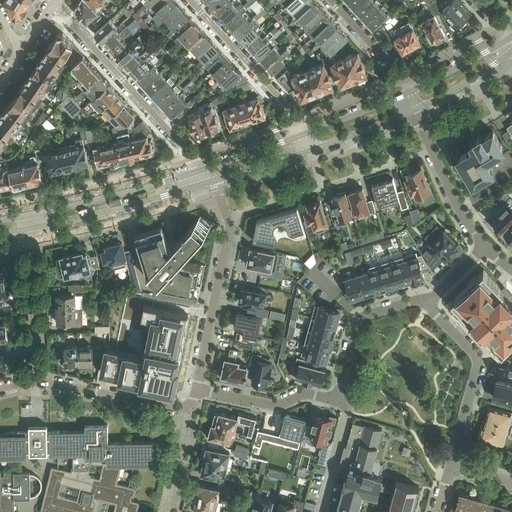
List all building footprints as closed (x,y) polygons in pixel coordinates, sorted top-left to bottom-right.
[(4,0),(14,16),(16,17),(18,17),(20,16),(21,15),(23,13),(26,10),(13,1),(13,0),(4,0)] [(13,0),(13,1),(26,10),(32,0),(13,0)] [(98,12),(87,0),(80,0),(79,3),(78,3),(75,8),(76,11),(79,16),(80,16),(93,31),(106,19),(99,12),(98,12)] [(105,2),(103,0),(87,0),(98,12),(99,12),(102,9),(100,7),(105,2)] [(166,0),(149,0),(149,1),(149,2),(146,5),(153,12),(156,9),(166,0)] [(176,3),(173,0),(166,0),(156,9),(159,12),(154,17),(157,21),(176,3)] [(218,0),(212,6),(219,14),(232,1),(230,0),(218,0)] [(219,14),(226,21),(244,5),(241,2),(240,2),(238,0),(233,0),(232,1),(219,14)] [(289,0),(284,5),(286,8),(289,5),(292,9),(301,0),(289,0)] [(292,15),(295,18),(313,0),(301,0),(292,9),(295,12),(292,15)] [(313,0),(295,18),(296,18),(292,22),(295,25),(302,18),(304,21),(320,6),(313,0)] [(361,0),(353,7),(359,14),(374,0),(361,0)] [(374,0),(359,14),(365,21),(381,6),(375,0),(374,0)] [(433,0),(431,0),(428,3),(434,16),(421,23),(432,43),(445,36),(434,16),(440,13),(433,0)] [(451,23),(450,24),(455,29),(459,26),(461,25),(463,23),(463,21),(470,15),(460,5),(462,3),(458,0),(454,0),(441,12),(451,23)] [(183,10),(176,3),(157,21),(160,24),(165,19),(168,23),(183,10)] [(132,13),(126,6),(125,5),(113,16),(120,24),(132,13)] [(226,21),(233,29),(246,16),(242,13),(247,8),(244,5),(226,21)] [(304,27),(306,30),(325,12),(320,6),(304,21),(307,24),(304,27)] [(381,6),(365,21),(372,28),(377,24),(388,13),(381,6)] [(246,16),(233,29),(239,36),(257,20),(267,11),(264,8),(253,18),(249,13),(246,16)] [(183,10),(168,23),(173,28),(171,30),(173,33),(176,31),(190,18),(183,10)] [(312,30),(316,34),(331,19),(325,12),(306,30),(309,33),(312,30)] [(273,16),(279,21),(282,18),(276,13),(273,16)] [(389,26),(398,22),(396,17),(387,20),(389,26)] [(190,18),(176,31),(180,36),(174,41),(177,45),(183,39),(198,27),(190,18)] [(282,18),(279,21),(284,27),(288,24),(282,18)] [(103,40),(116,28),(117,27),(110,19),(96,31),(95,32),(102,41),(103,40)] [(331,19),(316,34),(318,37),(315,40),(318,43),(321,40),(337,25),(331,19)] [(116,28),(103,40),(109,48),(130,29),(137,22),(135,20),(128,27),(127,26),(120,33),(116,28)] [(141,23),(147,30),(150,27),(144,20),(141,23)] [(260,23),(257,20),(239,36),(246,44),(260,31),(256,27),(260,23)] [(395,38),(403,52),(409,49),(411,51),(415,49),(415,46),(420,43),(413,28),(414,27),(410,21),(402,25),(406,32),(395,38)] [(343,31),(337,25),(321,40),(324,43),(321,46),(324,49),(343,31)] [(198,27),(183,39),(191,48),(205,35),(198,27)] [(109,48),(117,56),(130,44),(126,40),(133,33),(130,29),(109,48)] [(246,44),(254,52),(272,36),(274,34),(271,31),(263,38),(259,33),(260,32),(260,31),(246,44)] [(343,31),(324,49),(327,52),(330,49),(333,53),(334,51),(349,38),(343,31)] [(123,63),(136,51),(143,45),(152,36),(149,32),(139,41),(132,46),(130,44),(117,56),(123,63)] [(49,47),(62,56),(73,44),(63,33),(58,33),(58,34),(49,47)] [(205,35),(191,48),(198,56),(212,43),(205,35)] [(254,52),(260,59),(272,48),(276,44),(278,42),(272,36),(254,52)] [(205,63),(219,50),(212,43),(198,56),(201,59),(196,64),(199,68),(205,63)] [(62,56),(67,60),(72,64),(83,55),(73,44),(62,56)] [(260,59),(266,66),(287,47),(284,44),(280,48),(276,44),(272,48),(260,59)] [(302,47),(308,53),(311,50),(305,44),(302,47)] [(138,79),(153,65),(154,64),(151,60),(147,63),(147,62),(154,55),(160,50),(157,46),(151,52),(130,70),(138,79)] [(49,47),(42,57),(60,69),(67,60),(62,56),(49,47)] [(266,66),(273,73),(285,62),(289,58),(286,55),(290,51),(287,47),(266,66)] [(136,51),(123,63),(123,64),(124,63),(130,70),(151,52),(147,48),(140,55),(136,51)] [(219,50),(205,63),(212,71),(226,58),(219,50)] [(335,52),(334,51),(333,53),(330,55),(341,85),(347,83),(349,84),(352,83),(353,81),(354,80),(345,57),(338,60),(335,52)] [(345,57),(354,80),(355,80),(357,81),(360,79),(361,77),(366,76),(367,75),(358,53),(354,54),(345,57)] [(100,74),(83,55),(72,64),(70,75),(74,79),(76,77),(80,81),(77,84),(82,90),(100,74)] [(35,67),(54,79),(58,72),(60,69),(42,57),(35,67)] [(325,89),(332,87),(333,86),(326,68),(330,66),(326,57),(322,59),(324,63),(308,69),(317,93),(318,92),(320,93),(324,91),(325,89)] [(233,66),(226,58),(212,71),(213,72),(209,75),(213,80),(217,76),(219,79),(233,66)] [(286,62),(285,62),(273,73),(290,92),(296,85),(302,99),(309,96),(310,96),(311,96),(315,95),(316,93),(317,93),(308,69),(293,75),(287,68),(284,64),(286,62)] [(138,79),(144,86),(160,72),(153,65),(138,79)] [(224,91),(242,75),(234,66),(233,66),(219,79),(220,80),(212,87),(214,89),(218,85),(224,91)] [(54,79),(35,67),(29,76),(47,89),(54,79)] [(160,72),(144,86),(151,94),(167,80),(160,72)] [(100,74),(82,90),(73,98),(74,99),(81,107),(90,99),(108,83),(100,74)] [(47,89),(29,76),(22,86),(40,98),(47,89)] [(249,83),(243,76),(240,80),(242,86),(249,83)] [(151,94),(158,101),(173,87),(171,85),(174,82),(170,78),(167,80),(151,94)] [(108,83),(90,99),(100,109),(101,107),(117,92),(108,83)] [(174,88),(173,87),(158,101),(158,102),(165,109),(180,95),(178,92),(180,90),(176,85),(174,88)] [(16,95),(33,108),(40,98),(22,86),(16,95)] [(81,107),(74,99),(73,98),(64,88),(63,100),(63,101),(62,103),(69,111),(67,112),(70,116),(72,114),(73,115),(81,107)] [(101,114),(106,119),(110,115),(125,101),(117,92),(101,107),(103,109),(98,113),(99,115),(101,114)] [(247,102),(253,120),(255,120),(256,120),(259,119),(260,118),(265,116),(264,112),(265,111),(262,103),(265,100),(259,94),(254,99),(247,102)] [(10,104),(26,117),(27,116),(33,108),(16,95),(13,99),(10,104)] [(180,95),(165,109),(172,117),(176,114),(188,103),(180,95)] [(216,103),(218,108),(224,105),(220,95),(215,99),(216,103)] [(201,113),(208,135),(216,132),(220,130),(218,123),(215,114),(213,109),(218,108),(216,103),(215,99),(213,102),(211,103),(199,106),(200,111),(201,113)] [(110,115),(117,123),(124,121),(125,123),(125,124),(126,125),(128,125),(132,125),(134,123),(135,122),(131,119),(132,118),(134,117),(135,116),(136,115),(135,113),(134,112),(132,111),(125,103),(125,101),(110,115)] [(236,105),(242,124),(243,124),(243,125),(245,126),(249,124),(250,122),(249,122),(253,120),(247,102),(236,105)] [(188,103),(176,114),(180,118),(184,114),(191,107),(188,103)] [(2,113),(21,128),(22,127),(24,128),(29,121),(25,118),(26,117),(10,104),(2,113)] [(242,124),(236,105),(225,109),(226,115),(225,115),(228,124),(229,123),(231,128),(237,126),(238,126),(240,126),(241,124),(242,124)] [(40,114),(47,119),(49,115),(42,110),(40,114)] [(0,116),(0,126),(11,136),(22,145),(29,137),(20,129),(21,128),(2,113),(0,116)] [(208,135),(201,113),(194,116),(193,113),(189,115),(191,123),(190,123),(193,131),(194,131),(196,136),(197,138),(201,137),(208,135)] [(132,125),(128,125),(130,137),(135,159),(141,157),(143,155),(143,154),(149,153),(150,154),(153,153),(155,151),(154,148),(153,148),(152,144),(153,144),(151,140),(149,140),(148,135),(147,135),(146,135),(151,130),(143,120),(135,127),(134,123),(132,125)] [(11,136),(0,126),(0,142),(3,145),(4,145),(11,136)] [(119,139),(107,142),(107,140),(101,141),(98,127),(86,130),(90,147),(90,148),(95,147),(96,153),(93,154),(93,157),(97,156),(99,164),(104,163),(104,164),(106,165),(113,164),(115,166),(119,165),(119,163),(119,162),(124,161),(119,139)] [(70,145),(76,169),(81,167),(83,165),(88,163),(87,156),(87,155),(86,152),(85,148),(90,147),(86,130),(86,129),(80,130),(82,138),(76,140),(77,143),(70,145)] [(458,156),(473,182),(493,171),(486,159),(503,148),(493,130),(483,136),(481,133),(475,137),(477,140),(472,143),(474,147),(458,156)] [(130,137),(119,139),(124,161),(128,160),(128,161),(130,162),(134,161),(135,160),(134,159),(135,159),(130,137)] [(64,172),(59,147),(53,149),(52,145),(45,147),(47,154),(48,160),(49,164),(51,172),(56,171),(58,173),(64,171),(64,172)] [(59,147),(64,172),(65,172),(66,172),(67,172),(68,172),(69,172),(70,171),(71,171),(72,170),(76,169),(70,145),(59,147)] [(25,164),(29,184),(29,185),(32,186),(36,185),(38,183),(37,182),(43,180),(41,173),(42,173),(41,168),(40,169),(38,162),(43,161),(41,149),(36,151),(37,155),(30,156),(31,160),(24,161),(25,164)] [(0,159),(0,190),(13,188),(9,168),(7,158),(1,160),(0,159)] [(25,164),(9,168),(13,188),(16,190),(21,189),(23,186),(23,185),(29,184),(25,164)] [(429,186),(423,171),(421,166),(413,169),(413,171),(412,172),(407,173),(409,177),(409,178),(406,180),(408,183),(410,191),(412,194),(415,193),(416,196),(421,194),(422,193),(423,196),(431,192),(429,186)] [(409,207),(403,190),(397,192),(393,178),(372,185),(379,206),(399,200),(402,209),(409,207)] [(367,201),(362,188),(356,190),(357,190),(349,193),(356,215),(369,211),(370,213),(376,211),(372,199),(367,201)] [(352,215),(345,192),(337,194),(337,196),(333,197),(335,204),(334,204),(336,210),(337,210),(340,219),(335,220),(337,227),(347,224),(345,217),(352,215)] [(505,193),(499,198),(503,202),(508,196),(505,193)] [(498,218),(493,222),(498,226),(495,228),(500,233),(511,220),(511,199),(510,198),(494,214),(498,218)] [(314,201),(315,202),(308,205),(310,212),(305,213),(308,221),(305,222),(311,239),(318,236),(317,232),(325,229),(324,225),(330,223),(327,215),(325,216),(320,201),(317,202),(316,200),(314,201)] [(276,245),(276,244),(276,241),(276,240),(276,239),(276,238),(275,234),(274,233),(274,232),(274,230),(274,229),(274,228),(275,226),(276,225),(277,224),(279,223),(280,223),(282,223),(283,223),(285,223),(286,224),(287,225),(288,226),(289,227),(290,228),(291,232),(291,233),(292,235),(293,236),(294,237),(296,237),(297,238),(298,238),(300,238),(305,236),(305,237),(306,237),(297,208),(257,220),(253,240),(276,245)] [(410,210),(414,224),(424,217),(423,217),(422,218),(417,210),(411,212),(410,210)] [(151,281),(155,285),(156,285),(155,286),(156,287),(160,282),(164,285),(194,292),(194,291),(200,264),(185,261),(182,258),(211,226),(200,217),(186,232),(183,233),(183,235),(176,243),(168,245),(164,231),(137,239),(137,240),(146,269),(150,272),(145,277),(146,278),(146,277),(147,277),(151,281)] [(438,251),(441,254),(444,251),(450,257),(457,251),(458,251),(462,247),(458,243),(457,243),(444,230),(443,231),(437,225),(431,232),(436,238),(431,243),(433,246),(429,249),(428,248),(423,253),(428,261),(438,251)] [(511,226),(503,235),(510,241),(511,239),(511,240),(511,226)] [(381,231),(362,237),(363,243),(383,237),(381,231)] [(127,268),(133,292),(141,290),(132,256),(126,258),(122,243),(120,243),(119,243),(116,243),(116,244),(106,247),(107,252),(102,253),(105,263),(110,261),(110,264),(111,264),(113,270),(115,271),(117,271),(127,268)] [(247,265),(262,268),(261,274),(276,277),(277,271),(275,271),(278,254),(251,249),(249,258),(247,258),(246,264),(247,265)] [(417,252),(403,256),(411,283),(422,279),(422,277),(424,277),(422,268),(429,266),(421,254),(418,255),(417,252)] [(79,272),(89,279),(96,268),(89,264),(87,255),(83,256),(82,253),(62,257),(62,258),(57,259),(59,270),(64,268),(66,276),(79,272)] [(400,286),(406,284),(406,282),(410,281),(411,283),(403,256),(391,260),(400,286)] [(379,264),(387,290),(394,288),(394,286),(398,285),(399,286),(400,286),(391,260),(379,264)] [(379,264),(368,267),(377,293),(382,292),(382,290),(386,288),(386,290),(387,290),(379,264)] [(376,294),(377,293),(368,267),(369,272),(358,275),(364,295),(365,297),(373,295),(372,293),(376,292),(376,294)] [(0,295),(8,294),(4,268),(0,269),(0,295)] [(511,343),(511,301),(482,270),(450,302),(501,354),(511,343)] [(360,296),(364,295),(358,275),(345,279),(352,301),(361,298),(360,296)] [(57,296),(57,309),(83,308),(83,295),(75,295),(75,294),(75,291),(83,291),(83,285),(69,285),(69,295),(57,295),(57,296)] [(266,294),(242,289),(240,301),(246,303),(245,305),(256,308),(255,314),(267,317),(269,310),(263,309),(266,294)] [(106,349),(102,373),(103,373),(111,375),(111,377),(132,381),(132,383),(141,385),(141,383),(143,383),(143,380),(163,384),(162,388),(164,388),(163,390),(174,392),(190,315),(188,315),(153,307),(154,301),(154,300),(127,295),(118,337),(118,340),(115,351),(113,351),(112,351),(106,349)] [(315,304),(311,318),(336,324),(338,318),(340,318),(342,310),(334,307),(333,309),(315,304)] [(83,308),(57,309),(57,322),(57,323),(63,323),(76,323),(76,327),(83,326),(83,308)] [(270,316),(285,319),(287,312),(272,309),(270,316)] [(235,326),(245,329),(242,341),(262,345),(263,338),(257,337),(261,318),(237,313),(235,326)] [(311,318),(308,330),(335,337),(337,329),(335,329),(336,324),(311,318)] [(305,342),(331,349),(333,342),(331,341),(333,337),(335,338),(335,337),(308,330),(305,342)] [(305,342),(301,355),(328,362),(330,354),(328,353),(329,349),(331,350),(331,349),(305,342)] [(79,365),(79,346),(65,347),(65,358),(65,359),(65,365),(66,365),(79,365)] [(79,346),(79,365),(93,364),(93,358),(93,346),(79,346)] [(246,378),(246,375),(248,366),(238,364),(239,362),(235,361),(238,350),(230,349),(228,360),(226,359),(225,364),(223,371),(221,370),(220,377),(232,380),(232,378),(245,381),(245,378),(246,378)] [(262,355),(253,353),(250,365),(256,367),(254,378),(253,382),(267,385),(268,380),(269,381),(271,369),(271,368),(272,363),(266,362),(267,359),(261,358),(261,357),(262,355)] [(299,371),(297,378),(296,378),(296,379),(314,383),(320,384),(321,379),(322,380),(325,370),(310,366),(312,361),(297,357),(294,369),(299,371)] [(498,379),(511,383),(511,366),(510,366),(509,368),(501,366),(501,368),(499,368),(496,377),(498,377),(498,379)] [(511,387),(497,383),(493,397),(511,401),(511,407),(511,408),(511,407),(511,387)] [(511,414),(490,408),(484,428),(482,427),(479,438),(503,444),(511,414)] [(232,430),(235,431),(236,426),(243,428),(242,433),(252,436),(257,418),(239,412),(237,418),(236,418),(235,416),(232,416),(231,416),(226,415),(226,414),(222,413),(221,414),(219,413),(219,414),(215,413),(212,425),(232,430)] [(306,426),(302,440),(309,442),(309,443),(322,447),(324,441),(326,442),(328,433),(329,433),(331,427),(330,427),(331,422),(334,423),(335,417),(330,415),(329,418),(322,416),(321,419),(316,418),(315,422),(314,422),(313,427),(314,427),(314,428),(306,426)] [(281,422),(276,440),(297,446),(303,424),(285,420),(284,419),(283,420),(282,420),(282,421),(281,421),(281,422)] [(344,487),(337,511),(357,511),(363,492),(377,496),(379,489),(393,493),(388,511),(387,511),(383,511),(382,511),(412,511),(419,487),(397,481),(395,488),(380,484),(382,478),(378,477),(380,468),(381,467),(381,466),(380,465),(380,464),(380,463),(379,462),(378,461),(377,460),(376,460),(374,459),(382,430),(366,426),(365,426),(353,423),(347,447),(345,446),(344,446),(339,467),(349,470),(346,479),(346,480),(344,487)] [(85,425),(85,431),(51,432),(51,429),(50,429),(48,429),(47,426),(29,426),(29,429),(26,429),(26,432),(27,450),(30,450),(30,453),(30,454),(48,454),(48,453),(48,449),(51,449),(51,453),(73,453),(73,464),(71,472),(52,467),(45,494),(40,511),(49,511),(50,511),(54,511),(53,511),(136,511),(139,502),(131,500),(132,497),(134,497),(136,488),(117,483),(122,464),(147,464),(147,465),(148,466),(148,467),(149,467),(149,468),(150,468),(151,468),(152,468),(153,468),(154,468),(155,467),(155,466),(156,466),(156,465),(156,464),(156,463),(158,463),(157,442),(156,442),(108,443),(108,424),(85,425)] [(232,430),(212,425),(212,426),(210,427),(210,430),(210,431),(209,437),(229,442),(232,430)] [(256,436),(254,445),(255,445),(261,447),(263,438),(270,440),(271,434),(262,431),(258,430),(256,436)] [(385,431),(384,440),(395,441),(396,432),(385,431)] [(0,511),(14,511),(15,506),(14,499),(30,499),(30,497),(31,497),(32,497),(33,497),(34,497),(34,496),(35,496),(36,496),(36,495),(37,495),(38,494),(39,494),(39,493),(40,493),(40,492),(40,491),(41,491),(41,490),(41,489),(42,489),(42,488),(42,487),(42,486),(42,485),(42,484),(42,483),(42,482),(41,481),(41,480),(40,479),(40,478),(39,478),(39,477),(38,477),(38,476),(37,476),(36,475),(35,475),(35,474),(34,474),(33,474),(32,474),(30,474),(30,472),(4,472),(4,476),(1,476),(1,473),(0,472),(0,456),(18,457),(27,456),(27,450),(26,432),(21,432),(4,433),(4,435),(0,435),(0,511)] [(236,450),(251,454),(251,451),(248,451),(249,448),(237,445),(236,450)] [(204,460),(227,465),(230,453),(207,448),(206,453),(204,454),(203,458),(204,460)] [(251,454),(236,450),(234,455),(246,458),(247,456),(250,457),(251,454)] [(218,483),(233,486),(234,480),(224,478),(227,465),(204,460),(204,462),(202,463),(202,466),(203,468),(201,473),(220,478),(218,483)] [(197,497),(216,501),(219,489),(232,492),(233,486),(218,483),(217,488),(199,484),(198,490),(196,491),(196,494),(197,496),(197,497)] [(251,490),(247,504),(252,506),(254,506),(253,511),(254,511),(272,511),(274,506),(272,505),(273,501),(260,498),(261,493),(251,490)] [(455,509),(464,511),(468,511),(472,497),(460,494),(459,496),(458,496),(458,498),(455,509)] [(216,501),(197,497),(196,498),(195,499),(194,503),(195,504),(194,510),(204,511),(213,511),(214,509),(220,510),(221,502),(216,501)] [(468,511),(480,511),(484,501),(472,497),(468,511)] [(302,511),(305,501),(299,499),(298,500),(296,499),(295,502),(282,499),(280,505),(278,504),(276,511),(302,511)] [(484,501),(480,511),(493,511),(496,504),(484,501)]
